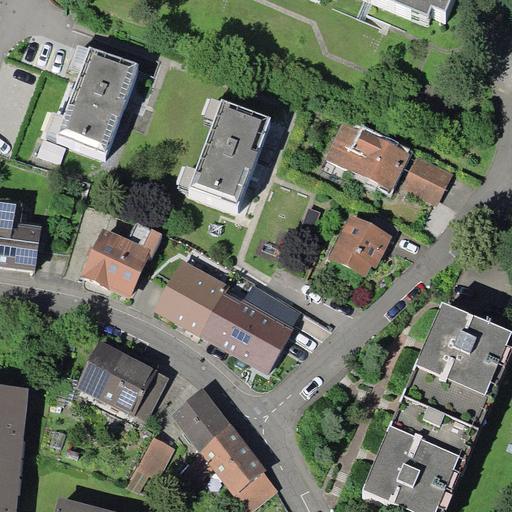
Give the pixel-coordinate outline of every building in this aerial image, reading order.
[(446,0),(385,0),(436,22),(446,0)] [(132,74),(83,56),(51,143),(100,161),(132,74)] [(266,128),(214,110),(183,196),(236,214),(266,128)] [(409,154),(344,124),(324,165),(389,196),(409,154)] [(452,177),(417,161),(404,191),(438,207),(452,177)] [(0,267),(36,271),(41,229),(20,225),(23,207),(0,204),(0,267)] [(389,240),(347,220),(326,264),(368,284),(389,240)] [(127,240),(103,229),(81,276),(130,301),(162,236),(136,223),(127,240)] [(229,285),(183,261),(155,313),(200,338),(223,296),(229,285)] [(241,306),(223,296),(200,338),(268,375),(302,314),(252,286),(241,306)] [(432,511),(507,343),(435,312),(353,498),(384,511),(432,511)] [(164,380),(95,346),(72,391),(142,426),(164,380)] [(202,389),(168,418),(200,454),(232,426),(202,389)] [(11,511),(23,396),(0,393),(0,511),(11,511)] [(232,426),(200,454),(246,511),(253,511),(278,492),(232,426)] [(208,481),(195,464),(177,478),(191,495),(208,481)] [(87,511),(54,503),(51,511),(87,511)]
